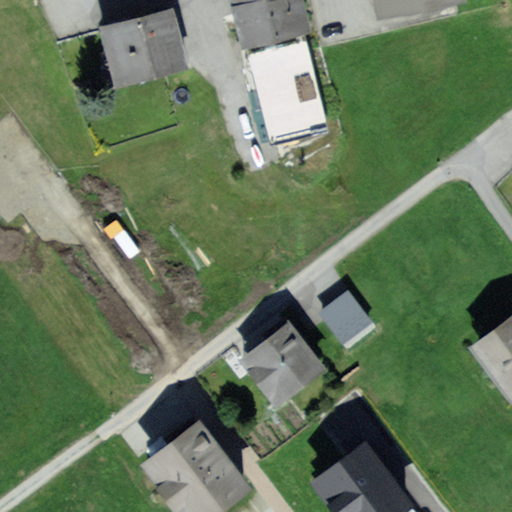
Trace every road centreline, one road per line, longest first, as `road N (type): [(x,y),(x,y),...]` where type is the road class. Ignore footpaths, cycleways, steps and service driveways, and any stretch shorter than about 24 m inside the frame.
road 1 (residential): [(461,154),(139,403)]
road 2 (track): [(0,509),(139,403)]
